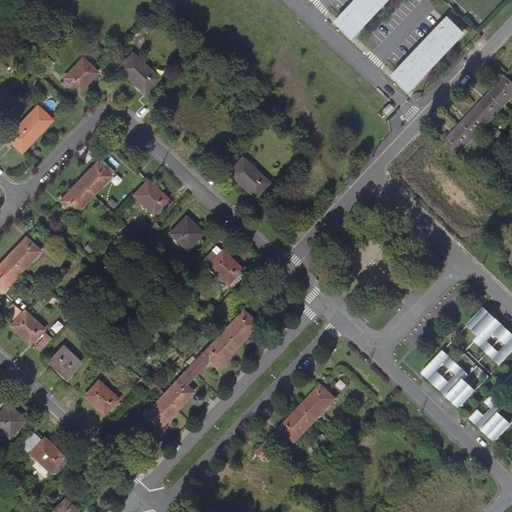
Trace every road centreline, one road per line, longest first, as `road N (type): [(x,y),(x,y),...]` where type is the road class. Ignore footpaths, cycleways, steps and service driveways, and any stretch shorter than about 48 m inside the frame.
road 1 (residential): [(20,195),(94,118),(121,113),(285,267)]
road 2 (residential): [(321,301),(141,491)]
road 3 (residential): [(161,509),(340,320)]
road 4 (residential): [(141,491),(0,355)]
road 5 (residential): [(511,486),(373,353)]
road 6 (residential): [(291,0),(420,122)]
road 7 (residential): [(511,26),(420,122)]
road 8 (residential): [(464,259),(373,353)]
road 9 (residential): [(372,175),(285,267)]
road 10 (residential): [(464,259),(372,175)]
